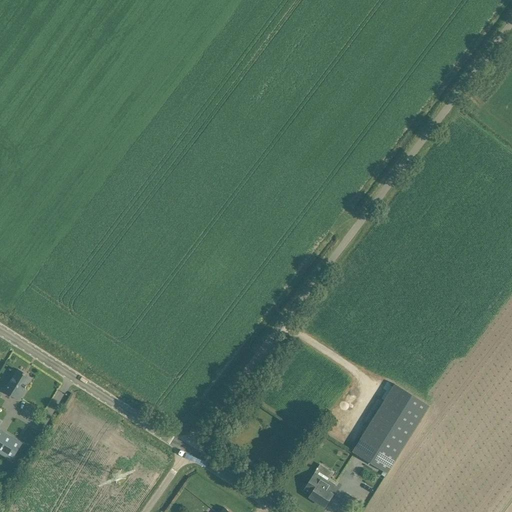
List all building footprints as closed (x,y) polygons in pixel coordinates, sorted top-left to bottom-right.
[(295,249),(305,256),(321,233),(311,226),(295,249)] [(5,391),(20,400),(25,391),(24,390),(31,377),(18,369),(5,391)] [(430,406),(395,383),(352,451),(388,474),(430,406)] [(0,453),(12,461),(23,443),(6,432),(4,434),(0,431),(0,453)] [(310,497),(325,506),(333,494),(330,492),(335,485),(315,473),(305,488),(312,493),(310,497)]
